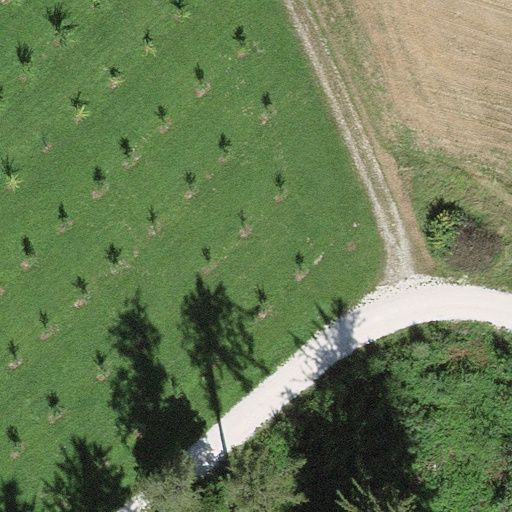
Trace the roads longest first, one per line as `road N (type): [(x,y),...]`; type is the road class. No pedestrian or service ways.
road 1 (track): [(511,319),(475,307),(415,306),(272,389),(133,511)]
road 2 (track): [(284,0),(415,306)]
